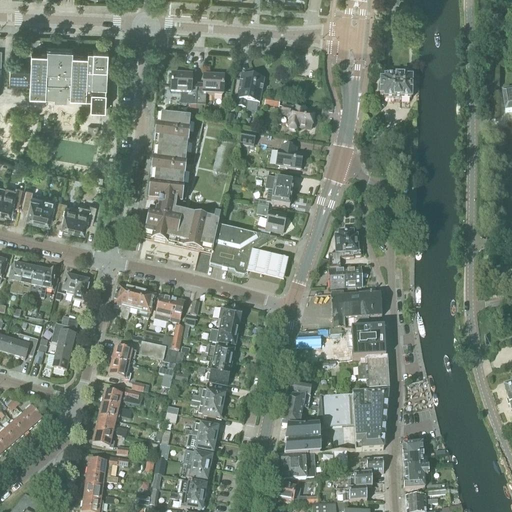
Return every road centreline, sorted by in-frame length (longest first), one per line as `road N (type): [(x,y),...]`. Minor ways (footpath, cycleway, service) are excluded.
road 1 (tertiary): [(511,464),(473,350),(469,307),(470,0)]
road 2 (unclassified): [(392,511),(390,271),(400,201),(342,160)]
road 3 (residential): [(109,262),(121,199),(139,159),(146,24)]
road 4 (residential): [(236,511),(273,304)]
road 5 (secondary): [(250,511),(289,309)]
road 6 (residential): [(273,304),(109,262)]
road 7 (tertiary): [(311,36),(146,24)]
road 8 (secondary): [(289,309),(342,160)]
road 9 (tertiary): [(146,24),(0,17)]
road 10 (residential): [(77,403),(109,262)]
